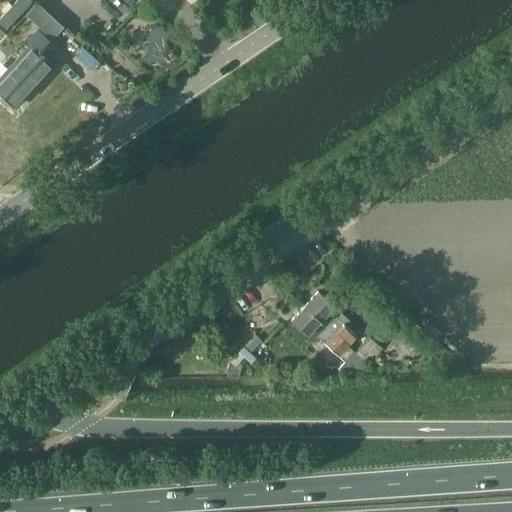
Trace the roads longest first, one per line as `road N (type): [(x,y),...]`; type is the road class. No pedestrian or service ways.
road 1 (secondary): [(42,393),(511,73)]
road 2 (motorway): [(511,477),(3,511)]
road 3 (motorway): [(511,431),(79,428),(42,393)]
road 4 (tertiary): [(0,216),(317,0)]
